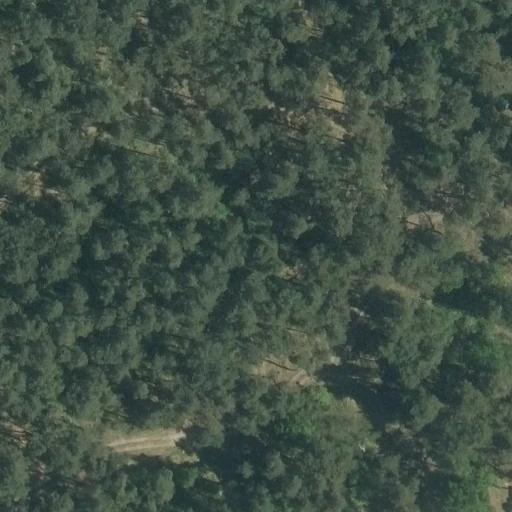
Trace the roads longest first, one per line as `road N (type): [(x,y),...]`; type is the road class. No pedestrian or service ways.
road 1 (track): [(7,511),(91,458),(227,438),(275,416),(298,393),(331,386),(341,338),(399,225),(460,214)]
road 2 (track): [(0,206),(60,150),(118,117),(164,102),(228,96),(334,116),(460,214),(511,220)]
road 3 (track): [(331,386),(360,400),(413,451),(434,511)]
